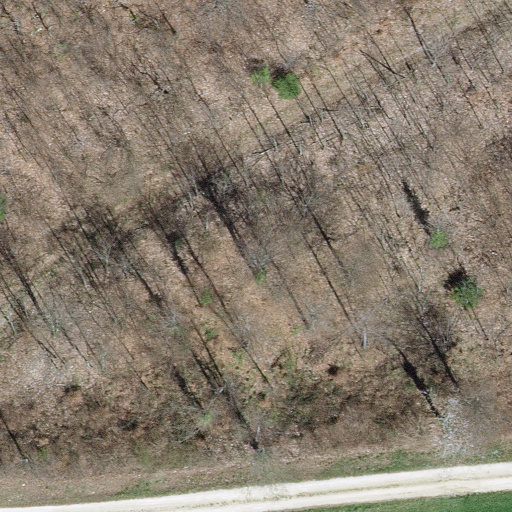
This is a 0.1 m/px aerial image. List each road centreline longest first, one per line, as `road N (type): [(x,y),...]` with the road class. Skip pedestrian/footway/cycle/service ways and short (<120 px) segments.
road 1 (track): [(0,313),(97,234),(219,154),(480,0)]
road 2 (track): [(511,477),(168,511)]
